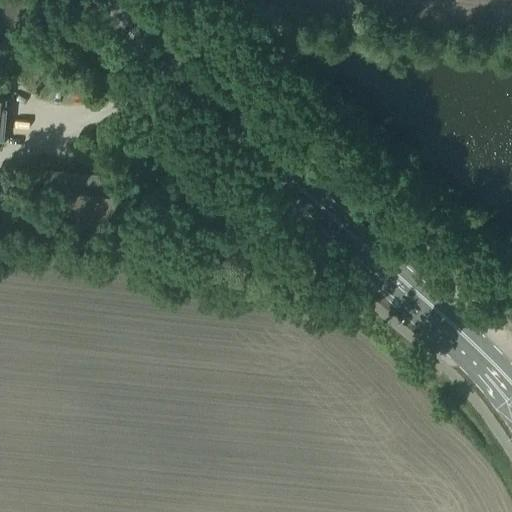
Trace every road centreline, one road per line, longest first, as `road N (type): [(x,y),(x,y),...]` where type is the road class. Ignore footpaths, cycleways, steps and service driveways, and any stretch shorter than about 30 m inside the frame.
road 1 (primary): [(338,225),(117,0)]
road 2 (primary): [(338,225),(511,408)]
road 3 (primary): [(511,378),(338,225)]
